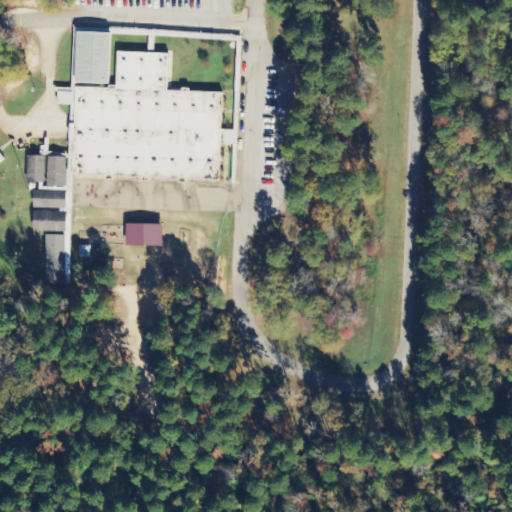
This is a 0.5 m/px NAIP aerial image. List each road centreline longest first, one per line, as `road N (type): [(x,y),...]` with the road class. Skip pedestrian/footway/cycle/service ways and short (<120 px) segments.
road 1 (residential): [(252,26),(239,247),(246,335),(287,369),(347,387),(391,381),(406,347)]
road 2 (residential): [(422,0),(406,347)]
road 3 (residential): [(0,21),(126,17),(252,26),(259,0)]
